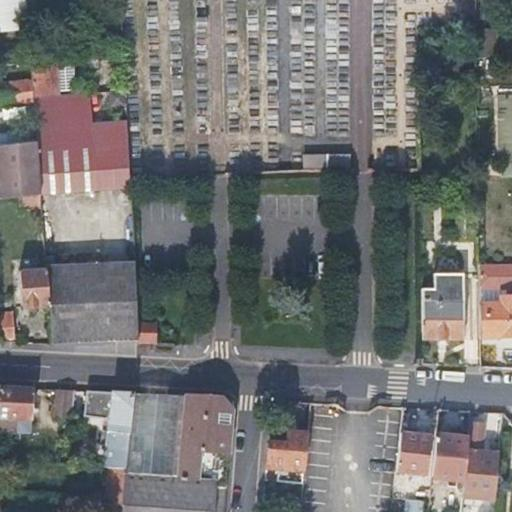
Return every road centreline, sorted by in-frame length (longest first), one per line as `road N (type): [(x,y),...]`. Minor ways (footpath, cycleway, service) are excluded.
road 1 (secondary): [(511,390),(252,375)]
road 2 (secondary): [(252,375),(0,366)]
road 3 (residential): [(252,375),(243,511)]
